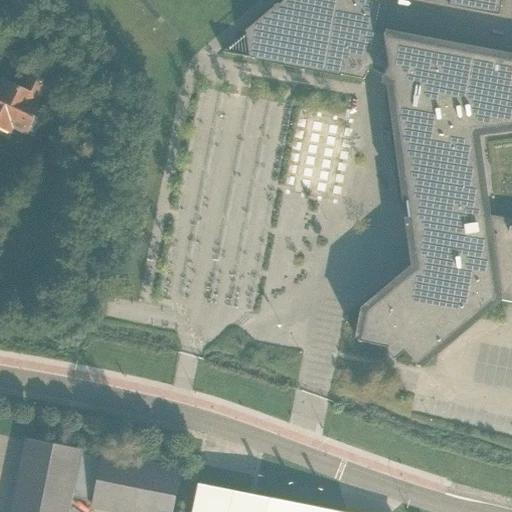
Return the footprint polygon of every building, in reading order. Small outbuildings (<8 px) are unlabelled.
[(511,0),(288,0),(281,6),(282,7),(251,33),(254,57),(254,58),(229,53),(229,50),(225,53),(366,81),(373,68),(380,72),(387,76),(383,81),(385,82),(386,80),(393,85),(395,99),(400,141),(416,269),(365,312),(359,341),(358,341),(358,343),(389,349),(388,353),(390,356),(395,361),(405,353),(419,369),(421,368),(420,367),(498,300),(511,302),(511,0)] [(36,101),(46,81),(30,74),(26,83),(30,84),(26,92),(1,80),(0,82),(0,128),(10,133),(12,127),(34,138),(42,121),(34,117),(41,104),(36,101)] [(351,121),(302,111),(286,193),(335,203),(351,121)] [(92,508),(113,511),(171,511),(180,469),(103,454),(103,458),(80,453),(80,451),(26,440),(11,511),(65,511),(68,497),(94,502),(92,508)] [(317,511),(197,488),(192,511),(317,511)]
